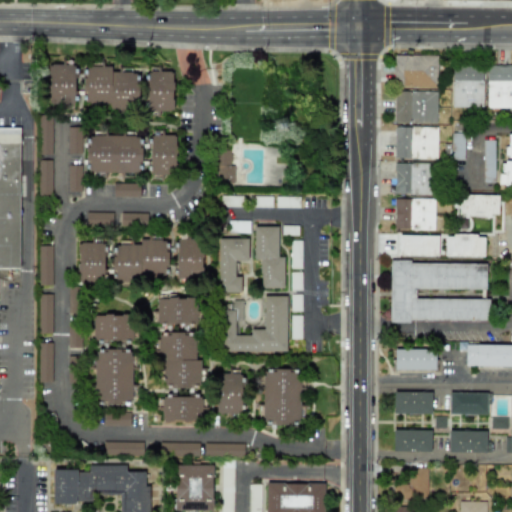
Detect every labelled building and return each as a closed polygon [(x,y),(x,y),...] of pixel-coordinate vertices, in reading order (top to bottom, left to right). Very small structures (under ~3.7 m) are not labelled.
[(393,87),(437,87),(437,56),(393,55),(393,87)] [(136,108),(135,72),(111,72),(110,66),(85,67),(85,74),(73,74),(73,60),(60,60),(61,64),(47,64),(48,104),(75,103),(75,95),(83,95),(83,104),(109,103),(109,109),(136,108)] [(511,64),(486,66),(486,109),(511,107),(511,64)] [(451,108),(482,107),(481,65),(451,66),(451,108)] [(146,111),(171,111),(172,72),(146,71),(146,111)] [(394,91),(393,122),(435,123),(436,92),(394,91)] [(0,124),(20,125),(19,271),(0,270),(0,124)] [(394,158),(436,159),(436,128),(394,127),(394,158)] [(67,153),(80,154),(80,128),(67,128),(67,153)] [(51,155),(51,129),(39,129),(39,155),(51,155)] [(463,159),(463,133),(451,133),(451,159),(463,159)] [(511,134),(506,134),(506,160),(503,160),(502,184),(511,184),(511,134)] [(86,135),(85,173),(140,174),(140,136),(86,135)] [(141,170),(151,170),(151,177),(176,176),(175,135),(148,135),(148,143),(141,143),(141,170)] [(494,140),(482,140),(482,182),(493,182),(494,140)] [(231,183),(231,150),(215,150),(215,182),(231,183)] [(51,160),(38,160),(37,193),(51,193),(51,160)] [(430,194),(431,164),(394,163),(393,193),(430,194)] [(67,195),(80,195),(80,165),(67,165),(67,195)] [(113,197),(139,197),(139,183),(112,184),(113,197)] [(457,215),(497,216),(497,195),(458,194),(457,215)] [(271,207),(271,196),(251,197),(251,207),(271,207)] [(275,208),(298,208),(298,197),(275,196),(275,208)] [(433,230),(434,199),(394,198),(393,229),(433,230)] [(112,213),(85,212),(85,225),(111,226),(112,213)] [(277,227),(253,226),(253,260),(260,260),(259,288),(283,288),(283,256),(277,256),(277,227)] [(281,235),(297,236),(297,226),(281,226),(281,235)] [(437,256),(437,234),(398,234),(397,255),(437,256)] [(482,257),(483,236),(444,235),(443,256),(482,257)] [(247,239),(218,238),(217,293),(239,293),(240,276),(234,276),(234,261),(247,261),(247,239)] [(176,280),(202,280),(201,239),(175,240),(176,280)] [(290,269),(301,269),(301,241),(289,241),(290,269)] [(167,279),(167,243),(113,242),(113,278),(167,279)] [(76,281),(104,281),(104,244),(77,243),(76,281)] [(51,245),(37,245),(38,285),(51,285),(51,245)] [(485,263),(389,262),(388,321),(488,321),(488,299),(413,298),(414,289),(485,289),(485,263)] [(289,290),(300,290),(301,272),(290,272),(289,290)] [(285,351),(285,295),(262,295),(262,329),(249,330),(249,335),(234,335),(234,321),(242,321),(242,300),(219,300),(219,351),(285,351)] [(300,311),(301,295),(290,295),(290,311),(300,311)] [(187,324),(187,297),(156,298),(156,311),(155,311),(155,324),(187,324)] [(38,299),(37,334),(50,334),(51,299),(38,299)] [(132,342),(133,315),(92,314),(92,341),(132,342)] [(300,339),(301,316),(290,316),(289,339),(300,339)] [(67,349),(78,349),(78,332),(67,332),(67,349)] [(157,332),(157,359),(162,359),(162,386),(199,386),(199,360),(193,360),(193,332),(157,332)] [(51,342),(37,343),(38,382),(51,382),(51,342)] [(511,366),(511,345),(465,345),(465,367),(511,366)] [(94,405),(120,405),(120,402),(132,402),(132,349),(94,348),(94,405)] [(393,370),(434,370),(434,349),(393,349),(393,370)] [(262,373),(262,424),(302,424),(302,369),(274,369),(274,373),(262,373)] [(392,414),(430,414),(431,392),(393,392),(392,414)] [(448,415),(486,415),(486,404),(489,404),(489,393),(448,393),(448,415)] [(203,395),(161,398),(162,424),(205,422),(203,395)] [(103,425),(129,426),(129,414),(103,414),(103,425)] [(506,429),(506,418),(489,418),(490,429),(506,429)] [(391,451),(429,452),(430,430),(392,430),(391,451)] [(447,453),(489,453),(489,442),(485,442),(485,431),(447,431),(447,453)] [(144,454),(144,441),(102,442),(103,455),(144,454)] [(159,455),(198,454),(198,442),(158,443),(159,455)] [(204,456),(243,456),(243,444),(204,443),(204,456)] [(232,511),(233,461),(221,461),(220,511),(232,511)] [(212,511),(211,463),(173,464),(174,511),(212,511)] [(147,511),(147,471),(125,471),(125,466),(87,465),(87,471),(51,470),(51,504),(91,504),(91,495),(119,495),(118,511),(147,511)] [(426,468),(409,468),(408,485),(393,484),(392,499),(426,500),(426,468)] [(264,511),(322,511),(322,482),(264,483),(264,511)] [(247,484),(247,511),(256,511),(257,484),(247,484)] [(456,511),(486,511),(486,502),(456,503),(456,511)]
